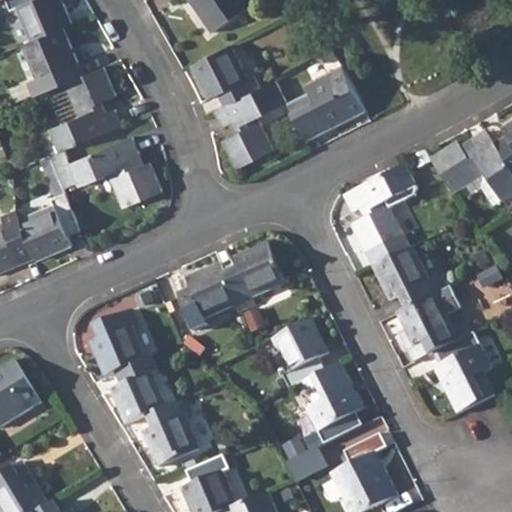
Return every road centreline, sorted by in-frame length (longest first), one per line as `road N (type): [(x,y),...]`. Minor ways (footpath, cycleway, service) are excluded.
road 1 (residential): [(288,186),(434,454)]
road 2 (residential): [(511,79),(288,186)]
road 3 (residential): [(112,0),(178,104),(206,222)]
road 4 (residential): [(148,511),(32,308)]
road 5 (residential): [(206,222),(32,308)]
